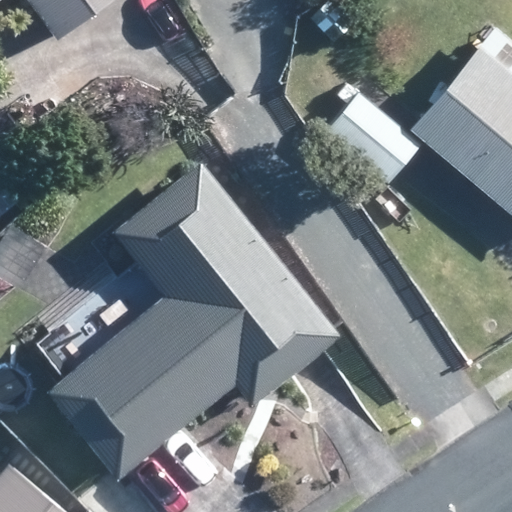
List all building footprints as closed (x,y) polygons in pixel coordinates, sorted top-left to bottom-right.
[(0,0),(0,3),(4,0),(40,0),(66,35),(113,0),(0,0)] [(338,0),(334,0),(318,15),(331,30),(351,13),(338,0)] [(511,62),(490,44),(421,125),(430,134),(511,202),(511,62)] [(402,171),(428,137),(366,90),(332,134),(394,181),(402,171)] [(263,401),(324,351),(351,330),(212,159),(126,228),(148,255),(133,267),(41,342),(70,379),(58,388),(128,475),(188,427),(246,381),(263,401)] [(0,511),(20,511),(0,495),(0,511)]
